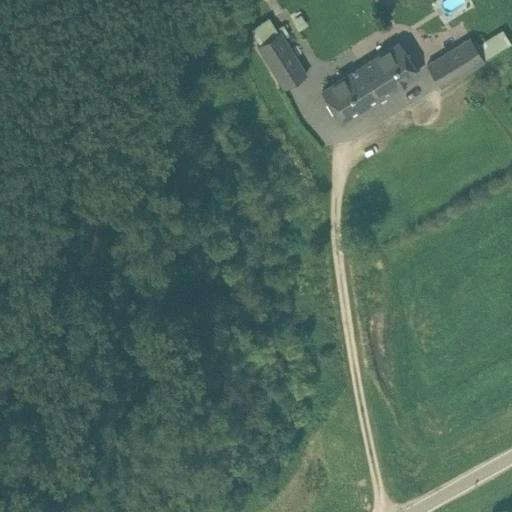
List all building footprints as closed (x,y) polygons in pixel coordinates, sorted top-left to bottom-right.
[(446,0),(441,3),(452,23),(490,0),(446,0)] [(268,17),(248,24),(253,38),(273,31),(268,17)] [(499,28),(479,42),(487,55),(507,41),(499,28)] [(257,45),(284,88),(306,74),(280,31),(257,45)] [(427,64),(441,87),(484,60),(470,37),(427,64)] [(399,42),(360,66),(380,97),(418,73),(399,42)] [(380,97),(360,66),(322,90),(341,121),(380,97)]
